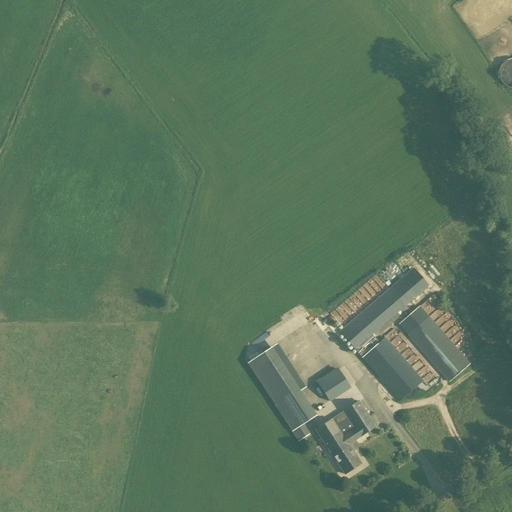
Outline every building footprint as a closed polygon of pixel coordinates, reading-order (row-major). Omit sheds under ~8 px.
[(500,67),(500,68),(499,70),(499,71),(499,73),(499,74),(499,76),(500,77),(500,79),(501,80),(502,82),(503,83),(504,84),(505,85),(506,86),(508,87),(509,87),(511,87),(511,58),(510,59),(509,59),(507,60),(506,60),(504,62),(502,63),(502,65),(501,65),(500,67)] [(511,99),(484,118),(511,159),(511,99)] [(402,356),(401,356),(386,339),(380,343),(375,338),(408,309),(390,288),(339,332),(358,353),(362,358),(378,377),(396,398),(421,377),(402,356)] [(432,313),(443,302),(435,294),(424,305),(432,313)] [(470,365),(429,318),(409,335),(450,382),(470,365)] [(308,435),(302,426),(316,416),(270,348),(246,364),(300,445),(306,442),(303,438),(308,435)] [(337,368),(317,382),(331,402),(351,389),(337,368)] [(358,401),(315,430),(345,475),(361,464),(349,445),(375,427),(358,401)]
